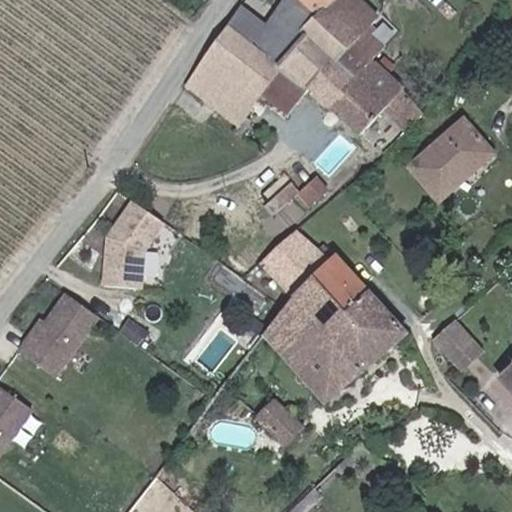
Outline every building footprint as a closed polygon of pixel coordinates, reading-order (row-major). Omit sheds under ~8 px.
[(252,47),(284,73),(311,96),(337,68),(354,50),(298,0),(288,0),(267,28),(252,47)] [(360,0),(298,0),(354,50),(337,68),(358,86),(376,66),(389,50),(375,39),(379,34),(373,29),(382,21),(360,0)] [(267,28),(242,8),(228,27),(230,29),(252,47),(267,28)] [(284,73),(252,47),(230,29),(190,89),(243,129),(262,99),(284,73)] [(376,66),(358,86),(334,112),(363,138),(388,113),(411,133),(431,114),(376,66)] [(358,86),(337,68),(311,96),(334,112),(358,86)] [(262,99),(243,129),(240,135),(268,157),(291,119),(311,96),(284,73),(262,99)] [(504,144),(473,110),(421,157),(452,191),(504,144)] [(176,213),(144,192),(119,228),(113,274),(150,279),(155,243),(176,213)] [(355,301),(378,282),(344,245),(335,253),(303,225),(270,253),(305,287),(322,267),(355,301)] [(415,322),(378,282),(355,301),(322,267),(305,287),(274,323),(334,393),(415,322)] [(104,308),(73,287),(44,327),(39,324),(25,343),(62,369),(104,308)] [(494,340),(466,311),(446,331),(474,359),(494,340)] [(245,368),(240,364),(231,375),(236,380),(245,368)] [(0,456),(38,406),(3,379),(0,382),(0,456)] [(314,420),(290,397),(272,414),(296,438),(314,420)]
